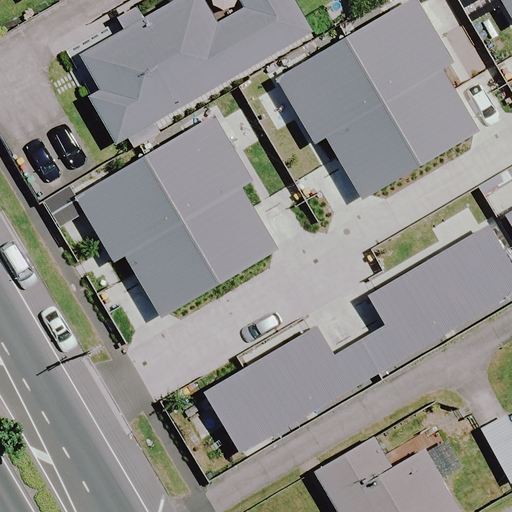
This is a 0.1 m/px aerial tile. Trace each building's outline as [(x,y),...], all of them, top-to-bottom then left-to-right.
[(311,36),(290,0),(189,0),(70,69),(115,148),(311,36)] [(480,138),(442,71),(411,89),(417,100),(349,139),(381,194),(480,138)] [(202,223),(190,230),(218,277),(327,209),(272,119),(175,179),(202,223)] [(491,304),(454,241),(332,312),(304,264),(221,312),(261,383),(237,397),(260,437),(491,304)] [(511,486),(511,425),(507,416),(479,430),(509,488),(511,486)] [(391,475),(373,443),(315,475),(335,511),(458,511),(426,455),(391,475)]
